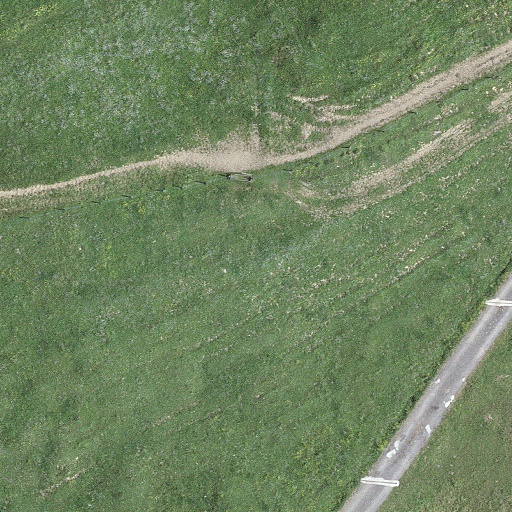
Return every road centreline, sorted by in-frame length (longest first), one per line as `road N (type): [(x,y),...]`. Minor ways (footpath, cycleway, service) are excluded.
road 1 (track): [(0,201),(263,162),(415,107),(511,57)]
road 2 (track): [(511,305),(362,511)]
